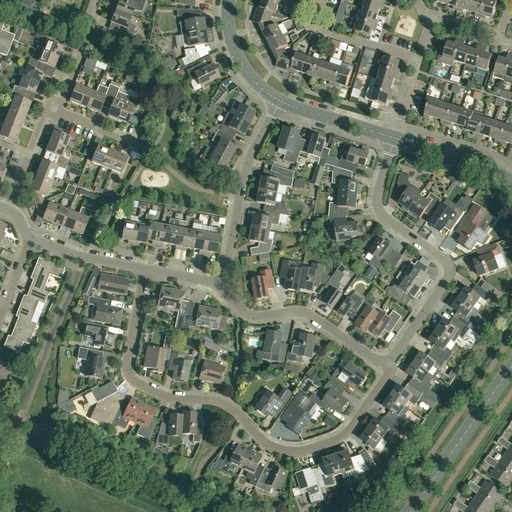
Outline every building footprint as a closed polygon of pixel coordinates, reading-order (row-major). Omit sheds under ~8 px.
[(22,0),(20,5),(29,9),(31,4),(22,0)] [(146,1),(145,0),(143,0),(133,0),(132,3),(124,0),(119,0),(116,11),(131,17),(134,11),(142,12),(146,1)] [(275,14),(279,3),(271,0),(262,0),(262,4),(259,3),(258,8),(273,13),(275,14)] [(382,10),(384,5),(368,0),(365,0),(362,10),(378,15),(380,9),(382,10)] [(458,11),(461,0),(449,0),(447,5),(454,7),(453,10),(458,11)] [(469,12),(473,0),(461,0),(458,11),(462,13),(463,10),(469,12)] [(480,18),(485,0),(473,0),(469,12),(476,14),(475,16),(480,18)] [(485,0),(480,18),(484,19),(485,17),(492,19),(496,3),(485,0)] [(270,23),(273,13),(258,8),(253,22),(259,24),(263,33),(272,28),(270,23)] [(375,21),(378,15),(362,10),(359,21),(376,27),(378,22),(375,21)] [(129,22),(131,17),(116,11),(111,22),(123,27),(120,34),(131,38),(136,27),(129,22)] [(0,42),(10,46),(15,36),(1,31),(5,21),(0,18),(0,42)] [(186,35),(205,32),(203,19),(179,23),(181,35),(182,35),(186,35)] [(375,31),(376,27),(359,21),(355,32),(370,37),(373,30),(375,31)] [(266,44),(282,36),(277,25),(272,28),(263,33),(266,39),(264,40),(266,44)] [(205,32),(186,35),(182,35),(184,48),(207,45),(205,32)] [(297,34),(291,37),(294,43),(299,38),(297,34)] [(42,52),(58,58),(62,48),(52,44),(54,40),(44,36),(42,41),(46,42),(42,52)] [(282,49),(288,46),(282,36),(266,44),(268,48),(270,47),(273,53),(282,49)] [(453,66),(454,61),(461,40),(457,39),(455,45),(448,43),(445,50),(441,49),(438,62),(453,66)] [(465,65),(470,49),(463,47),(465,41),(461,40),(454,61),(465,65)] [(0,54),(6,57),(10,46),(0,42),(0,54)] [(476,68),(482,47),(478,46),(477,51),(470,49),(465,65),(476,68)] [(482,47),(476,68),(487,71),(492,56),(485,54),(486,48),(482,47)] [(285,53),(282,49),(273,53),(278,62),(276,67),(290,72),(295,57),(285,53)] [(196,52),(195,53),(194,50),(185,51),(186,58),(181,60),(185,66),(200,59),(196,52)] [(54,68),(58,58),(42,52),(38,62),(30,58),(28,63),(38,67),(40,63),(54,68)] [(302,73),(307,58),(296,54),(295,57),(290,72),(295,74),(296,71),(302,73)] [(504,81),(511,56),(508,55),(506,60),(499,58),(493,78),(504,81)] [(87,57),(85,62),(95,66),(97,61),(87,57)] [(381,68),(398,74),(400,69),(397,69),(399,62),(384,57),(381,68)] [(312,79),(318,62),(307,58),(302,73),(309,75),(308,78),(312,79)] [(85,62),(83,67),(93,71),(95,66),(85,62)] [(324,80),(329,65),(318,62),(312,79),(317,81),(318,78),(324,80)] [(36,72),(38,67),(28,63),(22,78),(38,84),(42,74),(36,72)] [(200,88),(200,86),(219,78),(213,66),(205,70),(202,63),(186,71),(191,82),(191,84),(193,90),(195,91),(200,88)] [(334,86),(340,69),(329,65),(324,80),(330,83),(329,85),(334,86)] [(397,78),(398,74),(381,68),(377,79),(393,84),(395,78),(397,78)] [(340,69),(334,86),(338,88),(339,85),(346,88),(351,72),(340,69)] [(34,94),(38,84),(22,78),(18,88),(15,86),(13,91),(23,95),(24,90),(34,94)] [(391,90),(393,84),(377,79),(374,90),(392,96),(393,91),(391,90)] [(79,106),(86,89),(76,85),(70,102),(79,106)] [(105,97),(106,95),(110,97),(114,87),(110,85),(108,89),(99,86),(96,93),(89,109),(99,113),(102,107),(106,97),(105,97)] [(214,106),(219,101),(227,91),(221,85),(210,104),(214,106)] [(128,92),(119,89),(114,87),(110,97),(115,98),(114,100),(107,117),(117,120),(127,96),(128,92)] [(89,109),(96,93),(86,89),(79,106),(89,109)] [(390,100),(392,96),(374,90),(370,102),(386,106),(388,100),(390,100)] [(21,100),(23,95),(13,91),(11,96),(14,97),(11,107),(27,114),(31,104),(21,100)] [(127,124),(133,109),(136,110),(139,101),(127,96),(117,120),(127,124)] [(435,119),(440,103),(429,100),(423,118),(428,119),(429,117),(435,119)] [(231,108),(237,111),(234,116),(249,125),(255,113),(234,102),(231,108)] [(446,125),(451,107),(440,103),(435,119),(442,121),(441,123),(446,125)] [(23,123),(27,114),(11,107),(7,117),(23,123)] [(457,125),(462,110),(451,107),(446,125),(450,126),(451,123),(457,125)] [(472,116),(473,116),(473,113),(462,110),(457,125),(464,127),(463,130),(467,131),(472,116)] [(249,125),(234,116),(228,113),(218,131),(229,136),(232,130),(243,136),(249,125)] [(483,119),(473,116),(472,116),(467,131),(474,133),(473,136),(478,137),(483,119)] [(19,133),(23,123),(7,117),(3,127),(19,133)] [(489,138),(494,123),(483,119),(478,137),(482,138),(483,136),(489,138)] [(500,144),(505,126),(494,123),(489,138),(496,140),(495,142),(500,144)] [(511,145),(511,141),(511,128),(505,126),(500,144),(504,145),(505,143),(511,145)] [(0,136),(15,143),(19,133),(3,127),(0,134),(0,136)] [(285,128),(279,149),(287,151),(284,161),(296,165),(301,150),(295,148),(299,133),(285,128)] [(229,136),(218,131),(218,130),(212,141),(218,144),(214,151),(230,160),(236,149),(226,143),(230,137),(229,136)] [(65,148),(69,139),(74,141),(76,135),(64,131),(62,135),(53,132),(49,142),(65,148)] [(313,136),(308,154),(320,158),(318,166),(325,169),(329,155),(322,153),(326,140),(313,136)] [(62,158),(65,148),(49,142),(45,152),(59,157),(57,162),(67,166),(69,161),(62,158)] [(4,143),(2,147),(12,151),(14,147),(4,143)] [(91,151),(92,147),(87,145),(83,155),(88,157),(91,151)] [(101,167),(108,150),(98,146),(95,153),(91,151),(88,157),(87,161),(101,167)] [(211,172),(214,166),(224,171),(230,160),(214,151),(208,148),(207,148),(203,155),(204,155),(201,160),(200,162),(197,163),(195,162),(195,163),(211,172)] [(338,169),(347,171),(354,174),(357,165),(365,167),(369,155),(351,149),(349,157),(343,155),(338,169)] [(111,170),(118,154),(108,150),(101,167),(111,170)] [(118,154),(111,170),(121,174),(128,158),(118,154)] [(407,159),(405,165),(414,168),(416,162),(407,159)] [(67,166),(57,162),(55,166),(42,161),(38,171),(54,177),(61,180),(67,166)] [(434,162),(434,165),(449,170),(450,166),(434,162)] [(347,171),(338,169),(334,167),(332,184),(340,185),(339,194),(357,196),(360,196),(361,186),(358,185),(358,183),(345,182),(347,171)] [(281,168),(280,174),(292,178),(294,172),(281,168)] [(50,187),(54,177),(38,171),(34,181),(50,187)] [(260,189),(259,190),(278,194),(279,185),(292,188),(294,179),(292,178),(280,174),(275,173),(273,180),(262,178),(262,179),(260,179),(258,180),(257,187),(258,189),(260,189)] [(419,196),(422,193),(411,185),(411,186),(408,183),(410,176),(400,174),(397,184),(399,185),(397,189),(402,191),(406,193),(399,204),(403,207),(402,209),(408,213),(409,211),(419,196)] [(46,197),(50,187),(34,181),(30,191),(35,193),(32,199),(35,206),(44,202),(43,199),(44,196),(46,197)] [(276,202),(278,194),(259,190),(257,203),(269,205),(267,212),(288,216),(289,208),(284,204),(276,202)] [(356,209),(357,196),(339,194),(338,204),(330,204),(328,219),(330,219),(342,218),(343,208),(356,209)] [(419,196),(409,211),(420,219),(427,208),(433,212),(441,201),(431,194),(426,201),(419,196)] [(133,201),(132,208),(140,210),(141,203),(133,201)] [(53,224),(59,208),(49,204),(48,206),(46,205),(44,202),(35,206),(38,213),(44,215),(43,220),(53,224)] [(470,251),(477,241),(483,245),(489,237),(477,228),(487,213),(475,205),(456,233),(463,237),(459,243),(460,242),(470,249),(469,250),(470,251)] [(442,206),(430,224),(436,228),(435,229),(440,233),(450,219),(456,224),(464,213),(456,208),(452,212),(442,206)] [(62,228),(69,211),(59,208),(53,224),(62,228)] [(82,235),(88,219),(91,212),(81,208),(78,215),(72,232),(82,235)] [(72,232),(78,215),(69,211),(62,228),(72,232)] [(252,228),(270,232),(271,224),(278,225),(280,215),(268,213),(267,218),(255,216),(252,228)] [(137,226),(136,225),(129,224),(131,216),(126,215),(125,223),(122,240),(128,241),(128,244),(133,245),(137,226)] [(146,240),(151,216),(146,215),(145,223),(137,222),(136,225),(137,226),(133,245),(138,246),(139,243),(146,244),(146,240)] [(157,246),(161,226),(154,225),(155,217),(151,216),(146,240),(153,241),(152,245),(157,246)] [(342,218),(330,219),(331,227),(335,226),(336,242),(354,241),(353,238),(364,237),(363,229),(359,229),(358,223),(347,225),(346,218),(342,218)] [(157,246),(162,247),(163,243),(169,245),(174,220),(170,219),(168,228),(161,226),(157,246)] [(169,245),(176,246),(175,249),(181,250),(184,231),(186,223),(174,220),(169,245)] [(193,249),(198,225),(193,224),(192,232),(184,231),(181,250),(186,251),(186,248),(193,249)] [(204,255),(208,235),(200,234),(202,226),(198,225),(193,249),(200,251),(199,254),(204,255)] [(268,240),(270,232),(252,228),(250,241),(262,244),(261,247),(251,249),(252,256),(270,253),(273,240),(268,240)] [(208,235),(204,255),(209,256),(210,253),(217,254),(220,238),(221,229),(217,229),(215,237),(208,235)] [(384,254),(389,246),(379,239),(369,253),(374,257),(369,264),(380,271),(386,263),(390,257),(384,254)] [(487,257),(474,262),(475,266),(474,269),(476,274),(479,275),(479,277),(498,270),(493,257),(501,255),(498,246),(485,250),(487,257)] [(390,257),(386,263),(393,269),(403,255),(395,250),(394,251),(390,257)] [(43,292),(49,275),(61,279),(65,269),(38,259),(30,279),(33,280),(30,287),(43,292)] [(303,271),(302,271),(294,270),(295,264),(284,261),(281,275),(288,276),(286,289),(299,292),(299,289),(303,271)] [(429,278),(423,273),(427,268),(418,261),(415,265),(412,263),(408,268),(411,271),(407,278),(422,288),(425,284),(426,284),(427,284),(430,280),(430,279),(429,278)] [(299,289),(312,292),(314,279),(321,280),(324,267),(313,264),(312,271),(303,269),(302,271),(303,271),(299,289)] [(269,298),(267,289),(274,288),(271,271),(260,273),(259,279),(252,280),(255,300),(269,298)] [(101,275),(98,290),(125,296),(128,280),(101,275)] [(89,296),(96,280),(90,277),(83,293),(89,296)] [(334,310),(343,296),(338,292),(341,285),(331,278),(324,288),(330,292),(323,302),(334,310)] [(414,299),(415,298),(416,299),(417,299),(420,294),(419,293),(422,288),(407,278),(403,283),(399,280),(393,289),(391,287),(387,293),(398,301),(405,292),(414,299)] [(490,286),(486,292),(491,295),(493,293),(495,290),(490,286)] [(48,294),(43,292),(30,287),(27,297),(24,296),(20,306),(35,312),(39,303),(44,305),(48,294)] [(459,298),(474,308),(478,302),(484,306),(491,295),(486,292),(481,289),(477,295),(466,287),(459,298)] [(194,304),(188,302),(181,301),(183,293),(161,289),(158,306),(167,308),(167,309),(179,312),(178,317),(185,318),(186,316),(190,317),(189,320),(190,320),(189,319),(190,316),(191,317),(192,315),(194,304)] [(357,311),(358,310),(364,301),(354,294),(348,300),(343,296),(334,310),(344,317),(351,307),(357,311)] [(88,303),(87,305),(95,306),(92,320),(119,325),(121,311),(104,307),(105,300),(89,297),(88,303)] [(381,310),(374,305),(375,303),(367,297),(364,301),(358,310),(363,314),(355,325),(367,333),(368,330),(381,312),(380,312),(381,310)] [(469,315),(474,308),(459,298),(452,308),(462,316),(458,321),(468,328),(475,318),(469,315)] [(31,322),(35,312),(20,306),(15,317),(18,318),(14,328),(32,335),(37,324),(31,322)] [(191,325),(196,325),(217,330),(219,322),(220,316),(221,312),(199,308),(197,319),(193,318),(191,325)] [(368,330),(379,338),(387,327),(392,330),(401,317),(393,311),(388,318),(381,312),(368,330)] [(468,328),(458,321),(454,327),(444,320),(443,321),(440,319),(435,327),(437,329),(436,330),(451,341),(455,335),(462,340),(469,329),(468,328)] [(108,327),(103,326),(87,323),(84,337),(94,338),(93,345),(94,345),(93,347),(100,349),(100,347),(113,349),(115,336),(107,334),(108,327)] [(254,328),(251,327),(245,326),(243,333),(251,335),(253,336),(254,328)] [(28,345),(32,335),(14,328),(11,337),(8,336),(4,347),(19,353),(23,343),(28,345)] [(446,347),(451,341),(436,330),(429,341),(439,348),(435,354),(446,362),(447,362),(454,352),(446,347)] [(282,335),(269,332),(265,353),(274,355),(272,361),(283,363),(286,349),(279,348),(282,335)] [(293,344),(292,347),(290,361),(301,363),(302,357),(311,359),(315,338),(302,336),(300,345),(293,344)] [(162,374),(164,361),(168,361),(171,346),(164,345),(163,350),(148,347),(144,368),(153,370),(152,372),(162,374)] [(101,379),(101,376),(104,360),(102,360),(103,353),(79,348),(77,359),(88,361),(85,376),(101,379)] [(187,382),(190,364),(192,365),(193,357),(184,355),(184,353),(172,351),(169,369),(175,370),(173,380),(187,382)] [(446,362),(435,354),(434,354),(430,359),(421,353),(413,363),(428,374),(433,367),(439,371),(441,368),(446,362)] [(0,392),(3,394),(10,376),(13,368),(0,362),(0,392)] [(221,385),(223,376),(225,368),(204,362),(199,378),(221,385)] [(426,376),(428,374),(413,363),(406,374),(416,381),(411,386),(423,394),(425,396),(432,387),(423,381),(426,376)] [(359,387),(366,376),(349,364),(344,372),(339,368),(332,378),(344,385),(348,380),(359,387)] [(322,374),(314,369),(308,378),(315,383),(322,374)] [(328,394),(323,402),(340,413),(348,403),(337,395),(341,389),(330,381),(323,391),(328,394)] [(113,423),(119,409),(121,406),(114,403),(118,394),(112,382),(99,389),(97,386),(90,389),(92,393),(85,397),(90,407),(97,403),(90,419),(110,429),(113,423)] [(423,394),(411,386),(407,392),(398,386),(390,396),(405,407),(409,402),(415,406),(419,400),(423,394)] [(275,418),(281,410),(292,394),(283,388),(276,397),(268,392),(266,396),(262,393),(257,400),(261,403),(257,409),(267,417),(270,414),(275,418)] [(295,399),(287,410),(286,412),(286,413),(286,412),(294,418),(288,427),(299,435),(311,418),(308,416),(316,405),(318,407),(321,409),(321,408),(297,392),(299,394),(295,399)] [(423,394),(419,400),(424,404),(428,398),(425,396),(423,394)] [(389,420),(401,428),(402,428),(406,422),(402,420),(403,418),(403,413),(401,412),(405,407),(390,396),(388,399),(387,398),(382,405),(384,406),(383,407),(393,413),(389,419),(389,420)] [(135,423),(144,405),(132,399),(126,412),(119,409),(113,423),(125,429),(129,421),(135,423)] [(144,405),(135,423),(141,426),(136,435),(149,441),(155,426),(149,423),(155,410),(144,405)] [(182,437),(183,413),(182,416),(169,416),(169,426),(161,425),(155,445),(168,446),(169,437),(182,437)] [(183,413),(182,437),(182,434),(193,435),(193,443),(199,443),(202,439),(202,425),(196,424),(196,414),(183,413)] [(328,416),(323,422),(324,423),(330,427),(331,427),(334,422),(335,421),(331,418),(328,416)] [(401,428),(389,420),(385,426),(375,419),(368,429),(382,439),(389,429),(396,434),(401,428)] [(375,450),(382,439),(368,429),(360,440),(375,450)] [(501,437),(499,440),(507,446),(509,443),(501,437)] [(499,440),(497,443),(505,449),(507,446),(499,440)] [(233,469),(235,465),(243,469),(250,452),(239,447),(233,459),(227,456),(224,462),(221,467),(220,470),(227,474),(229,468),(233,469)] [(167,455),(155,448),(153,452),(165,459),(167,455)] [(511,463),(511,449),(510,448),(503,457),(511,463)] [(256,487),(262,475),(263,473),(256,470),(262,458),(250,452),(243,469),(248,472),(246,477),(249,480),(251,481),(249,484),(256,487)] [(370,471),(368,467),(363,460),(352,463),(348,452),(336,456),(342,474),(343,479),(352,476),(370,471)] [(363,460),(368,467),(374,464),(367,452),(360,456),(363,460)] [(334,476),(342,474),(336,456),(323,460),(327,471),(320,473),(325,487),(325,489),(337,485),(334,476)] [(488,456),(486,459),(494,465),(496,462),(488,456)] [(511,476),(511,463),(503,457),(497,466),(511,476)] [(486,459),(484,462),(492,468),(494,465),(486,459)] [(262,475),(256,487),(270,494),(272,488),(280,491),(288,473),(273,466),(268,478),(262,475)] [(507,488),(511,481),(511,476),(497,466),(490,476),(507,488)] [(325,487),(320,473),(319,468),(312,471),(311,470),(295,475),(300,490),(307,488),(313,504),(325,500),(321,488),(325,487)] [(470,481),(468,484),(477,490),(479,487),(470,481)] [(479,492),(496,504),(503,494),(486,482),(479,492)] [(468,484),(466,487),(475,493),(477,490),(468,484)] [(488,511),(490,511),(496,504),(479,492),(472,501),(488,511)] [(457,500),(455,503),(464,509),(466,506),(457,500)] [(468,511),(488,511),(472,501),(466,510),(468,511)] [(455,503),(453,506),(462,511),(464,509),(455,503)]
